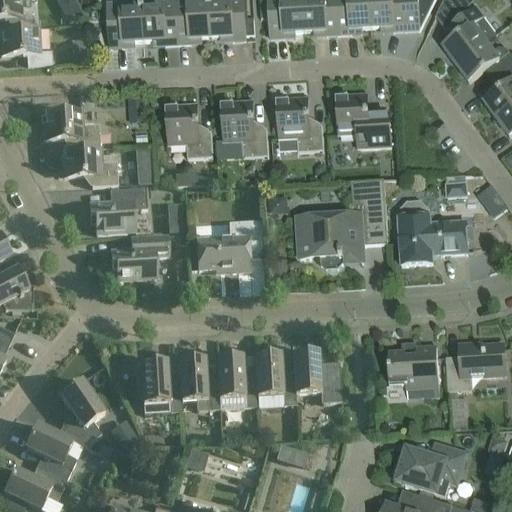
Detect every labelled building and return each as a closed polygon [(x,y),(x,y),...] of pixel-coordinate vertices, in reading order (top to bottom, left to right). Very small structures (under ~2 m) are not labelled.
[(0,0),(0,23),(9,23),(9,35),(39,33),(50,32),(50,20),(22,21),(20,0),(0,0)] [(252,21),(244,21),(242,0),(234,0),(207,2),(209,42),(231,40),(231,45),(245,44),(245,36),(253,36),(252,21)] [(304,36),(301,0),(263,0),(259,0),(260,23),(268,23),(270,43),(284,42),(283,37),(304,36)] [(337,39),(334,0),(301,0),(304,36),(324,35),(325,40),(337,39)] [(371,32),(369,0),(334,0),(337,39),(351,38),(350,33),(371,32)] [(419,34),(436,0),(369,0),(371,32),(391,31),(392,36),(419,34)] [(463,0),(444,0),(435,20),(446,34),(451,30),(473,13),(469,8),(463,0)] [(209,42),(207,2),(174,4),(177,48),(190,48),(190,43),(209,42)] [(177,48),(174,4),(141,6),(143,46),(164,44),(164,49),(177,48)] [(143,46),(141,6),(106,8),(109,53),(123,52),(123,47),(143,46)] [(495,38),(483,21),(475,12),(473,13),(451,30),(458,39),(442,51),(454,69),(485,46),(495,38)] [(9,35),(0,35),(0,38),(1,61),(27,59),(28,71),(53,69),(52,56),(41,57),(39,33),(9,35)] [(488,72),(496,81),(511,68),(511,61),(505,53),(498,52),(492,55),(485,46),(454,69),(468,87),(488,72)] [(495,123),(511,110),(511,68),(496,81),(503,91),(482,106),(495,123)] [(388,116),(367,118),(366,99),(336,101),(338,139),(356,138),(357,153),(365,152),(390,151),(389,125),(388,116)] [(321,129),(319,129),(308,130),(306,103),(277,105),(279,143),(297,142),(297,156),(323,155),(321,129)] [(266,133),(264,133),(253,133),(251,106),(221,108),(224,146),(241,145),(242,160),(268,158),(266,133)] [(211,136),(208,136),(197,137),(196,109),(166,111),(168,150),(186,149),(187,163),(212,162),(211,136)] [(511,138),(511,110),(495,123),(509,141),(511,138)] [(45,145),(63,144),(73,144),(73,155),(101,153),(99,130),(83,131),(82,116),(44,119),(45,145)] [(101,153),(73,155),(63,156),(64,182),(92,181),(92,193),(118,191),(117,167),(102,168),(101,153)] [(466,200),(465,188),(465,180),(445,182),(447,201),(466,200)] [(361,250),(386,248),(383,184),(350,186),(352,218),(297,222),(299,264),(319,262),(320,269),(325,274),(337,273),(342,268),(342,261),(362,260),(361,250)] [(121,207),(90,209),(92,228),(96,228),(97,240),(136,237),(134,215),(148,215),(146,194),(120,195),(121,207)] [(400,209),(397,215),(401,270),(432,268),(432,260),(467,258),(465,226),(431,228),(430,213),(426,208),(419,205),(406,206),(400,209)] [(170,209),(171,237),(184,236),(182,209),(170,209)] [(250,265),(263,264),(261,226),(229,228),(230,244),(197,246),(199,276),(231,274),(231,276),(233,278),(251,276),(250,265)] [(0,239),(0,267),(12,261),(0,240),(0,239)] [(169,262),(168,241),(141,243),(142,254),(112,256),(113,275),(117,275),(118,286),(157,284),(156,263),(169,262)] [(0,282),(0,310),(3,309),(6,315),(5,315),(5,316),(8,315),(41,315),(41,314),(34,314),(34,291),(33,291),(33,292),(29,295),(18,274),(0,282)] [(0,378),(6,366),(0,362),(0,358),(4,350),(9,352),(15,339),(0,331),(0,378)] [(387,371),(389,390),(406,389),(406,401),(439,399),(436,350),(416,352),(415,347),(401,348),(401,356),(388,357),(389,371),(387,371)] [(459,361),(445,362),(447,397),(471,396),(470,383),(505,381),(503,349),(473,351),(473,348),(458,349),(459,361)] [(319,357),(293,359),(295,383),(296,399),(321,398),(322,409),(342,407),(340,374),(320,375),(319,357)] [(255,361),(256,371),(258,413),(297,410),(296,399),(295,383),(283,384),(281,359),(255,361)] [(258,413),(256,371),(244,372),(243,362),(217,363),(219,388),(221,415),(258,413)] [(179,366),(181,390),(182,406),(183,406),(197,405),(198,416),(221,415),(219,388),(207,388),(205,364),(179,366)] [(170,418),(183,417),(183,406),(182,406),(181,390),(169,391),(167,366),(141,368),(144,408),(169,407),(170,418)] [(75,420),(64,442),(73,447),(96,458),(98,454),(91,450),(93,445),(102,439),(93,427),(105,418),(82,385),(61,400),(75,420)] [(67,459),(73,447),(64,442),(37,429),(26,453),(48,463),(43,474),(67,486),(76,467),(75,463),(67,459)] [(405,452),(395,486),(444,501),(448,489),(458,484),(466,457),(451,453),(447,465),(405,452)] [(210,458),(193,453),(188,471),(204,475),(210,458)] [(57,507),(64,492),(71,496),(74,489),(67,486),(43,474),(38,485),(16,474),(5,498),(34,511),(42,511),(47,502),(57,507)] [(450,511),(452,509),(413,497),(408,511),(405,511),(386,506),(383,511),(450,511)]
